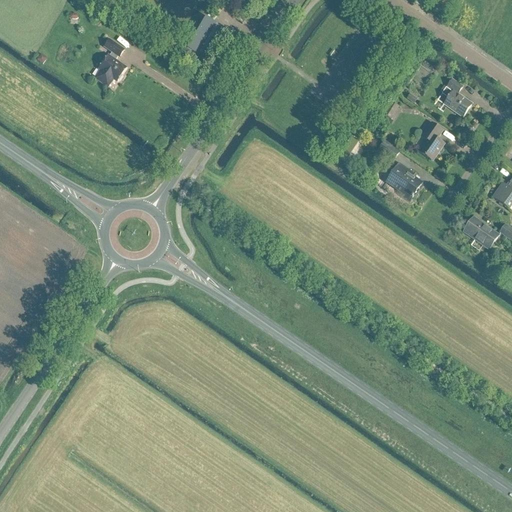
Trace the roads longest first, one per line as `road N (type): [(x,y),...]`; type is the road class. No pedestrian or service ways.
road 1 (primary): [(216,291),(511,493)]
road 2 (secondary): [(152,211),(294,0)]
road 3 (secondary): [(116,261),(0,434)]
road 4 (residential): [(511,85),(387,0)]
